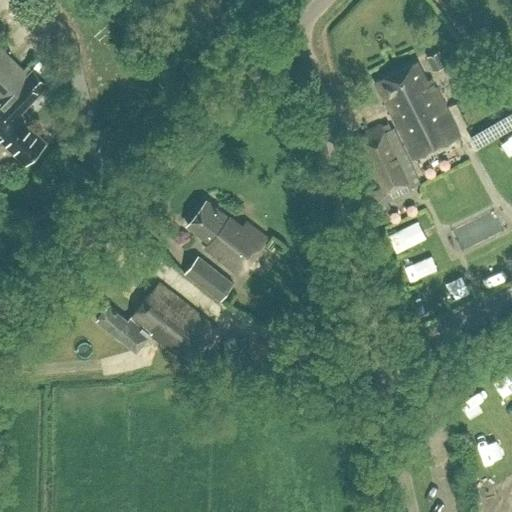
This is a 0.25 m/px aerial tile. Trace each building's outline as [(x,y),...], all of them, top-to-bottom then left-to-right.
[(15,151),(26,162),(46,141),(18,113),(45,86),(31,71),(27,75),(0,46),(0,125),(7,132),(2,138),(2,139),(0,140),(0,155),(3,158),(8,158),(15,151)] [(426,55),(434,70),(448,63),(440,48),(426,55)] [(414,157),(459,134),(431,79),(427,81),(417,61),(376,80),(414,157)] [(511,116),(503,122),(511,137),(511,116)] [(412,190),(396,156),(407,151),(395,125),(391,127),(388,120),(382,123),(381,122),(357,133),(365,151),(346,160),(351,172),(361,168),(378,205),(412,190)] [(240,272),(267,237),(246,221),(242,226),(207,198),(187,224),(209,241),(205,246),(240,272)] [(469,260),(511,239),(511,232),(504,217),(459,239),(469,260)] [(220,298),(233,282),(198,255),(186,271),(220,298)] [(191,364),(219,329),(159,281),(128,319),(108,304),(96,318),(131,346),(145,328),(191,364)] [(344,283),(320,288),(329,326),(352,321),(344,283)] [(223,337),(225,365),(261,362),(261,358),(272,357),(270,338),(259,339),(259,334),(223,337)] [(210,413),(194,415),(196,432),(211,430),(210,413)]
